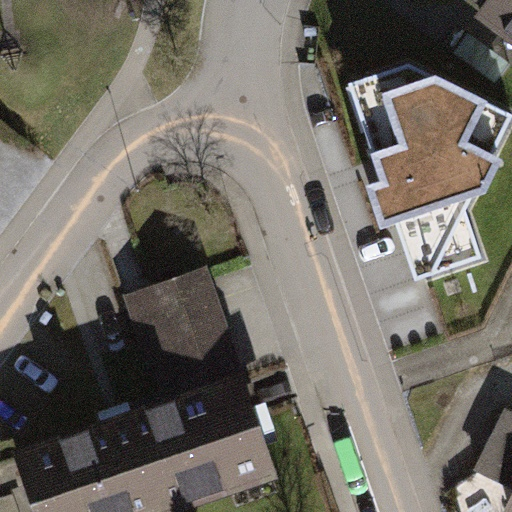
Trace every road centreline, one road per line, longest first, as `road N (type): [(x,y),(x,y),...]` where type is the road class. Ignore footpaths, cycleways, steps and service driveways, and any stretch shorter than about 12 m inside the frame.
road 1 (residential): [(256,121),(300,281),(382,511)]
road 2 (residential): [(0,329),(101,192),(163,138),(209,121),(256,121)]
road 3 (residential): [(266,0),(253,34),(256,121)]
